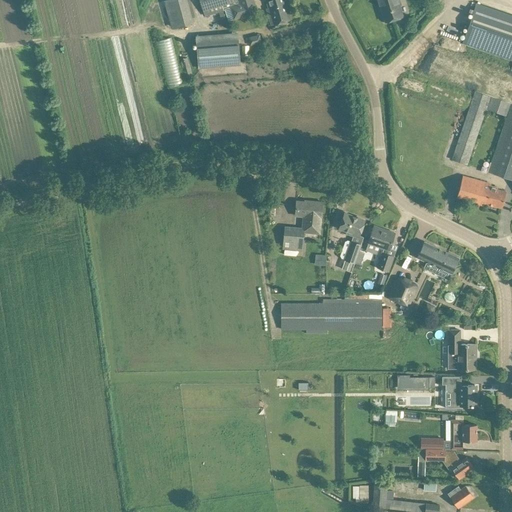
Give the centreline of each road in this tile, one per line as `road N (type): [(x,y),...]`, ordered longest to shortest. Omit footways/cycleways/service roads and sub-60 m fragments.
road 1 (track): [(383,175),(176,166),(0,205)]
road 2 (tertiary): [(487,252),(390,188),(369,81),(329,0)]
road 3 (tertiary): [(507,511),(505,297),(487,252)]
